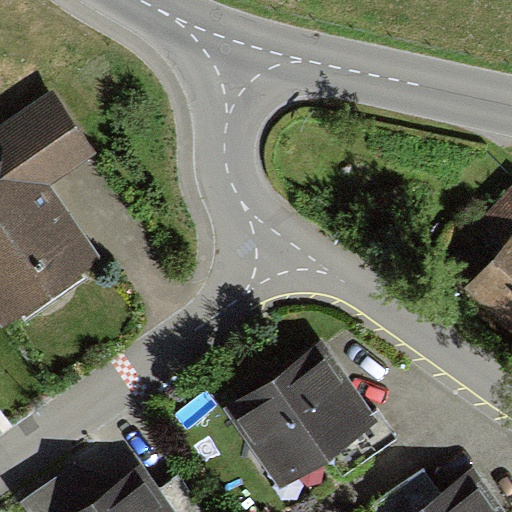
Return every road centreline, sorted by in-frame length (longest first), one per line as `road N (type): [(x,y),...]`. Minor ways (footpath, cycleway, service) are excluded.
road 1 (residential): [(295,242),(222,310),(0,459)]
road 2 (tertiary): [(246,46),(511,104)]
road 3 (unclassified): [(511,389),(295,242)]
road 4 (unclassified): [(295,242),(244,208),(226,155),(246,46)]
